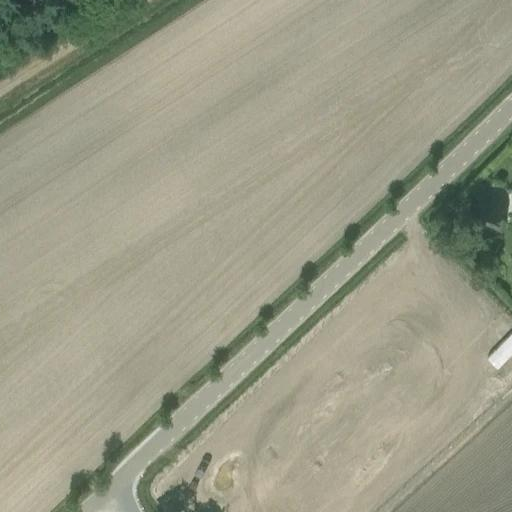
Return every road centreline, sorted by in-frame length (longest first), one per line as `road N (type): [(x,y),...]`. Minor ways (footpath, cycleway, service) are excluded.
road 1 (unclassified): [(107,488),(423,208),(511,118)]
road 2 (track): [(129,0),(0,83)]
